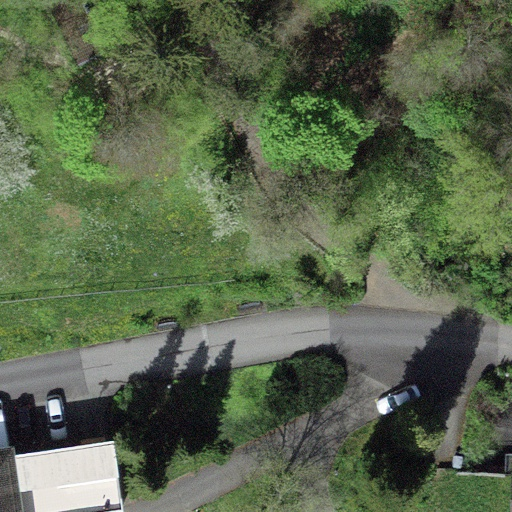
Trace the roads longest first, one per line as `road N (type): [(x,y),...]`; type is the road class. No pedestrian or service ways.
road 1 (residential): [(425,342),(267,345),(0,396)]
road 2 (unclassified): [(185,0),(264,176),(425,342)]
